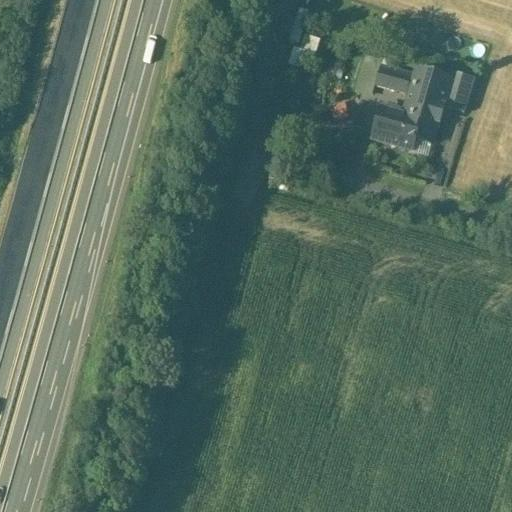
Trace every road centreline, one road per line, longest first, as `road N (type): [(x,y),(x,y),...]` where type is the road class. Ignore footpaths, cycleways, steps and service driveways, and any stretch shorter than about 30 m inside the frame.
road 1 (motorway): [(3,511),(146,0)]
road 2 (motorway): [(90,0),(0,343)]
road 3 (unclassified): [(355,185),(511,229)]
